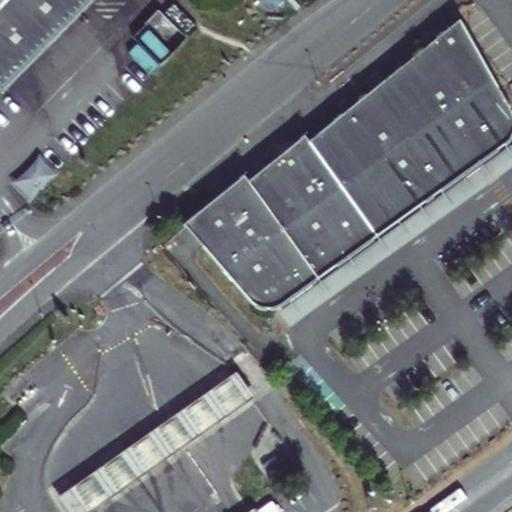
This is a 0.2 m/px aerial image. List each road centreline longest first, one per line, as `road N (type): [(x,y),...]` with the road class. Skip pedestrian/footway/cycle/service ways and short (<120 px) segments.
road 1 (unclassified): [(0,332),(151,206),(317,48)]
road 2 (unclassified): [(317,48),(193,133),(0,289)]
